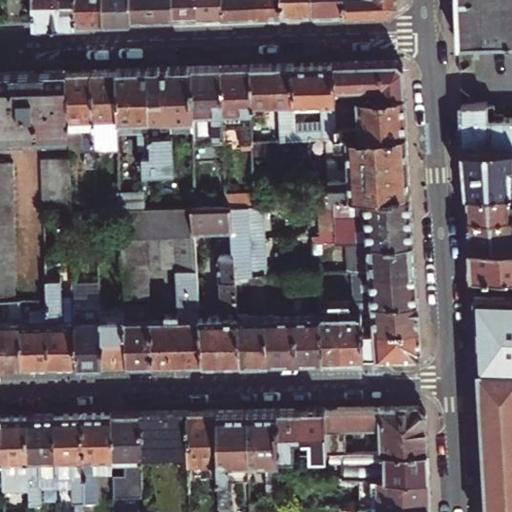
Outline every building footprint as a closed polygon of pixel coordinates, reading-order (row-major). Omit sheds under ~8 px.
[(32,0),(33,21),(55,21),(76,20),(75,0),(32,0)] [(103,19),(102,0),(75,0),(76,20),(89,20),(96,20),(103,19)] [(116,19),(131,18),(130,0),(102,0),(103,19),(116,19)] [(153,18),(172,17),(171,0),(130,0),(131,18),(153,18)] [(198,16),(197,0),(171,0),(172,17),(183,17),(198,16)] [(208,16),(223,15),(222,0),(197,0),(198,16),(208,16)] [(222,0),(223,15),(238,15),(258,14),(257,0),(222,0)] [(269,14),(281,14),(280,0),(257,0),(258,14),(269,14)] [(280,0),(281,14),(296,13),(312,13),(312,0),(280,0)] [(344,11),(343,0),(312,0),(312,13),(326,12),(344,11)] [(398,0),(343,0),(344,11),(390,10),(399,0),(398,0)] [(458,45),(511,43),(511,0),(456,0),(457,20),(458,45)] [(396,59),(367,60),(370,94),(405,92),(404,79),(403,66),(399,62),(396,59)] [(335,95),(370,94),(367,60),(355,60),(332,61),(335,95)] [(291,62),(294,108),(323,107),(323,118),(324,126),(296,128),(296,136),(326,134),(338,133),(335,95),(332,61),(313,61),(291,62)] [(249,64),(251,100),(277,99),(279,136),(296,136),(296,128),(295,119),(294,108),(291,62),(270,63),(249,64)] [(251,100),(249,64),(237,64),(222,65),(224,124),(236,124),(236,131),(242,136),(245,136),(247,188),(226,188),(227,204),(230,204),(254,204),(251,100)] [(171,66),(149,67),(151,153),(144,154),(143,154),(143,173),(174,172),(172,129),(194,128),(191,65),(171,66)] [(191,65),(194,128),(195,145),(208,145),(212,137),(218,137),(218,144),(224,144),(224,124),(222,65),(208,65),(191,65)] [(118,142),(118,145),(134,145),(134,126),(138,126),(138,142),(140,145),(140,146),(142,147),(144,149),(144,154),(151,153),(149,67),(131,67),(116,68),(118,142)] [(103,68),(91,69),(93,144),(118,142),(116,68),(103,68)] [(93,144),(91,69),(79,69),(65,70),(67,129),(81,129),(82,143),(88,143),(88,166),(94,165),(93,144)] [(0,71),(0,134),(67,131),(67,129),(65,70),(22,71),(0,71)] [(335,95),(338,133),(407,129),(406,107),(405,92),(370,94),(335,95)] [(511,117),(489,119),(488,103),(461,104),(462,120),(463,146),(511,145),(511,117)] [(324,126),(323,118),(295,119),(296,128),(324,126)] [(81,129),(67,129),(67,131),(68,143),(82,143),(81,129)] [(328,193),(353,192),(410,190),(409,170),(407,144),(407,129),(338,133),(326,134),(328,193)] [(212,137),(208,145),(214,144),(218,144),(218,137),(212,137)] [(218,144),(214,144),(215,154),(225,153),(224,144),(218,144)] [(464,163),(511,161),(511,145),(463,146),(464,154),(464,158),(464,163)] [(0,297),(14,297),(11,150),(0,149),(0,297)] [(197,205),(227,204),(226,188),(225,153),(215,154),(216,194),(196,194),(197,205)] [(71,210),(69,155),(42,156),(44,210),(70,210),(71,210)] [(511,161),(464,163),(466,181),(467,189),(511,189),(511,161)] [(120,192),(120,208),(145,207),(144,189),(120,190),(120,192)] [(469,217),(511,217),(511,189),(467,189),(468,203),(469,217)] [(366,202),(366,214),(412,214),(411,210),(410,195),(410,190),(353,192),(353,202),(366,202)] [(108,208),(120,208),(120,192),(107,192),(108,208)] [(194,205),(196,247),(232,246),(232,238),(230,204),(227,204),(197,205),(194,205)] [(254,204),(230,204),(232,238),(257,237),(254,204)] [(197,268),(196,247),(194,205),(145,207),(120,208),(124,297),(149,297),(147,270),(179,269),(197,268)] [(70,210),(70,221),(80,221),(79,209),(71,210),(70,210)] [(412,214),(366,214),(366,226),(346,227),(346,233),(336,233),(336,241),(353,240),(413,238),(412,214)] [(511,217),(469,217),(471,232),(472,246),(511,246),(511,217)] [(260,274),(257,237),(232,238),(232,246),(233,253),(234,274),(260,274)] [(413,238),(353,240),(354,262),(350,262),(350,271),(354,271),(416,268),(414,253),(413,238)] [(315,242),(316,272),(325,272),(323,242),(315,242)] [(474,274),(508,274),(511,274),(511,246),(472,246),(473,259),(474,274)] [(233,253),(218,257),(221,305),(222,308),(224,308),(236,308),(234,274),(233,253)] [(201,360),(199,315),(197,268),(179,269),(180,288),(180,311),(168,311),(168,317),(149,318),(150,361),(176,361),(201,360)] [(365,299),(373,298),(418,297),(417,284),(416,268),(354,271),(355,299),(362,299),(365,299)] [(279,273),(281,313),(292,312),(303,312),(303,291),(301,290),(301,286),(317,286),(316,272),(279,273)] [(236,308),(237,314),(240,360),(255,359),(268,359),(266,314),(263,274),(260,274),(234,274),(236,308)] [(508,295),(508,274),(474,274),(476,295),(508,295)] [(46,304),(48,363),(63,363),(76,362),(74,319),(60,320),(60,314),(63,311),(61,278),(46,278),(46,296),(46,304)] [(180,311),(180,288),(167,288),(168,311),(180,311)] [(511,511),(511,294),(508,295),(476,295),(481,379),(484,432),(488,511),(511,511)] [(149,297),(124,297),(124,305),(149,305),(149,297)] [(363,317),(364,330),(420,328),(419,314),(418,297),(373,298),(374,319),(368,320),(368,317),(363,317)] [(355,299),(341,300),(343,358),(353,357),(364,357),(364,330),(363,317),(362,305),(362,299),(355,299)] [(343,358),(341,300),(330,301),(330,311),(319,311),(319,312),(322,358),(333,358),(343,358)] [(102,362),(100,308),(100,301),(73,302),(74,319),(76,362),(90,362),(102,362)] [(318,301),(319,311),(330,311),(330,301),(318,301)] [(36,363),(48,363),(46,304),(35,304),(20,305),(20,322),(21,363),(36,363)] [(126,362),(124,312),(124,307),(100,308),(102,362),(116,362),(126,362)] [(150,361),(149,318),(127,318),(127,312),(124,312),(126,362),(139,361),(150,361)] [(295,359),(292,312),(281,313),(266,314),(268,359),(280,359),(295,359)] [(292,312),(295,359),(309,358),(322,358),(319,312),(303,312),(292,312)] [(211,315),(206,315),(208,360),(231,360),(240,360),(237,314),(224,314),(211,315)] [(208,360),(206,315),(199,315),(201,360),(208,360)] [(21,363),(20,322),(0,321),(0,363),(7,363),(21,363)] [(420,328),(364,330),(364,357),(414,356),(422,348),(421,339),(420,328)] [(418,404),(324,406),(325,427),(345,426),(379,426),(379,450),(428,449),(427,429),(426,413),(418,404)] [(325,427),(324,406),(311,406),(301,407),(301,435),(310,435),(310,452),(326,451),(325,427)] [(256,459),(266,458),(266,476),(268,506),(278,506),(278,452),(277,407),(260,408),(247,408),(248,459),(248,470),(256,470),(256,459)] [(277,407),(278,452),(293,452),(293,435),(301,435),(301,407),(289,407),(277,407)] [(187,409),(188,449),(188,460),(218,460),(217,408),(203,409),(187,409)] [(218,460),(219,503),(219,511),(232,511),(232,478),(232,473),(230,472),(230,462),(226,459),(248,459),(247,408),(232,408),(217,408),(218,460)] [(163,410),(140,410),(141,449),(188,449),(187,409),(163,410)] [(141,449),(140,410),(126,411),(112,411),(113,458),(136,457),(136,465),(126,465),(126,490),(142,490),(141,449)] [(94,458),(113,458),(112,411),(98,411),(83,412),(85,504),(96,503),(95,485),(98,484),(97,463),(94,458)] [(41,479),(55,478),(54,412),(42,413),(27,413),(29,497),(29,501),(42,501),(41,488),(41,479)] [(54,412),(55,478),(71,478),(72,487),(72,504),(85,504),(83,412),(68,412),(54,412)] [(29,497),(27,413),(15,413),(2,414),(3,460),(3,484),(3,488),(17,488),(17,497),(29,497)] [(345,426),(325,427),(326,451),(330,451),(344,451),(345,426)] [(379,450),(344,451),(330,451),(330,460),(341,462),(384,462),(384,477),(429,477),(428,464),(428,449),(379,450)] [(232,473),(232,478),(248,478),(248,470),(248,459),(226,459),(230,462),(230,472),(232,473)] [(384,462),(341,462),(341,477),(372,477),(384,477),(384,462)] [(429,492),(429,477),(384,477),(372,477),(372,505),(429,505),(429,492)] [(55,478),(41,479),(41,488),(72,487),(71,478),(55,478)]
